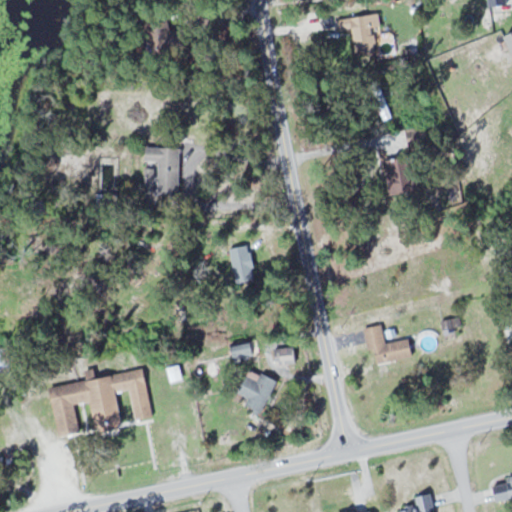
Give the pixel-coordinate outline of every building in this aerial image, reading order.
[(375,41),(371,15),(342,19),(345,45),(375,41)] [(172,30),(171,20),(154,21),(157,54),(190,51),(188,28),(172,30)] [(409,126),(409,144),(430,144),(430,126),(409,126)] [(182,146),(147,146),(147,193),(182,193),(182,146)] [(415,153),(385,159),(392,193),(422,188),(415,153)] [(255,245),(235,245),(235,282),(255,282),(255,245)] [(415,356),(412,337),(388,342),(384,323),(366,327),(371,350),(377,349),(379,363),(415,356)] [(0,366),(12,366),(12,347),(0,346),(0,366)] [(297,362),(297,347),(276,347),(276,362),(297,362)] [(251,397),(248,404),(264,412),(279,379),(252,367),(240,392),(251,397)] [(51,386),(60,435),(82,431),(76,403),(93,400),(97,425),(124,420),(118,391),(132,389),(137,419),(154,416),(146,368),(98,377),(96,368),(86,369),(88,380),(51,386)] [(511,475),(508,477),(509,481),(494,484),(498,501),(511,498),(511,475)] [(401,509),(401,511),(435,511),(433,493),(415,495),(417,507),(401,509)]
